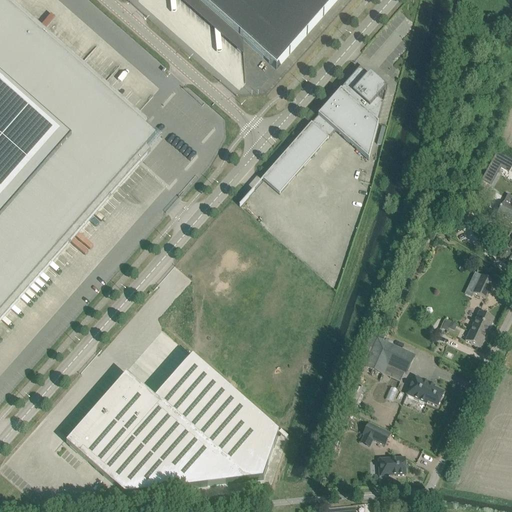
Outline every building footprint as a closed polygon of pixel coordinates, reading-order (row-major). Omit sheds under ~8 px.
[(0,0),(0,324),(151,154),(146,150),(156,139),(145,129),(149,125),(5,0),(0,0)] [(337,0),(179,0),(242,55),(243,53),(244,42),(276,70),(337,0)] [(360,70),(262,181),(279,195),(335,132),(368,161),(386,93),(385,92),(387,90),(370,75),(368,77),(360,70)] [(496,153),(482,181),(491,186),(506,159),(496,153)] [(511,196),(508,195),(502,206),(502,205),(496,216),(511,224),(511,196)] [(311,268),(331,285),(340,274),(320,258),(311,268)] [(494,282),(485,278),(481,276),(473,294),(486,300),(494,282)] [(494,319),(485,315),(479,312),(465,342),(480,349),(494,319)] [(445,321),(441,330),(447,332),(448,329),(455,332),(457,326),(445,321)] [(406,374),(411,363),(414,357),(378,340),(365,367),(382,375),(387,366),(406,374)] [(72,443),(69,447),(77,453),(76,454),(125,497),(263,481),(279,433),(192,357),(155,400),(137,384),(137,385),(130,378),(126,382),(123,379),(69,440),(72,443)] [(434,390),(435,388),(414,378),(411,384),(406,396),(426,406),(427,404),(437,409),(444,394),(434,390)] [(385,447),(390,436),(391,435),(368,424),(362,436),(385,447)] [(378,461),(379,478),(406,476),(405,459),(378,461)]
